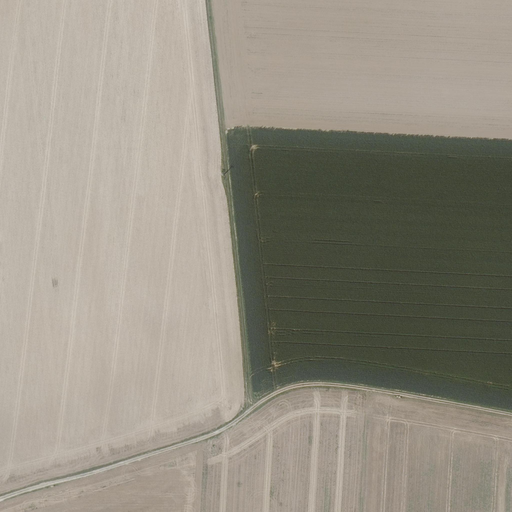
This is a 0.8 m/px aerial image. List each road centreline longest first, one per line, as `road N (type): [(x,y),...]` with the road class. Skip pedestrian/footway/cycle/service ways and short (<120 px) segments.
road 1 (track): [(511,414),(295,385),(207,436),(0,498)]
road 2 (track): [(251,408),(208,0)]
